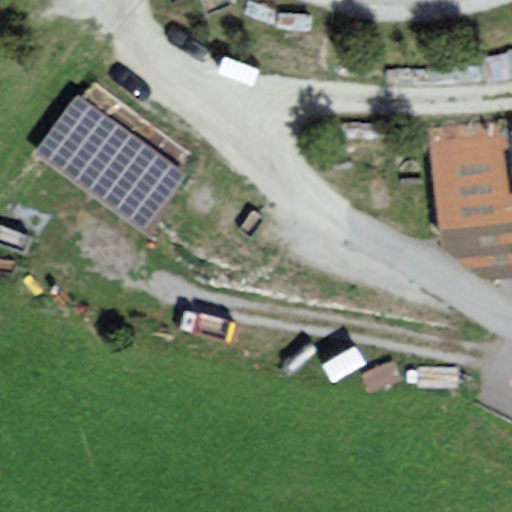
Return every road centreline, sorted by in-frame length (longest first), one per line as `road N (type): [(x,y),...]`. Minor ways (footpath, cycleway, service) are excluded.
road 1 (track): [(511,327),(330,215),(149,67),(118,0)]
road 2 (track): [(312,0),(330,10),(451,13),(483,0)]
